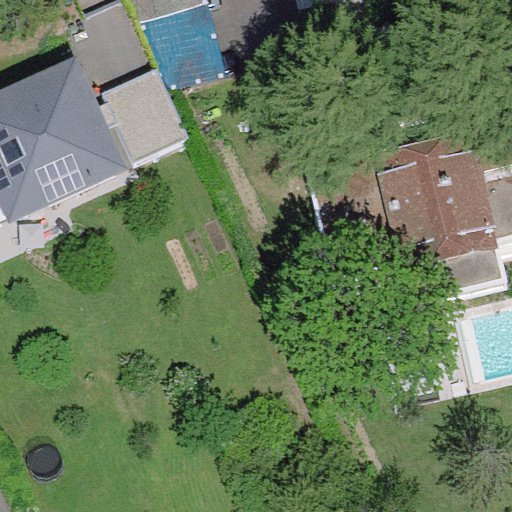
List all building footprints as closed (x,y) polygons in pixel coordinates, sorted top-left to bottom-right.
[(207,54),(179,0),(153,0),(131,11),(164,76),(207,54)] [(213,0),(228,51),(309,28),(301,0),(213,0)] [(79,53),(0,89),(0,193),(14,224),(133,168),(79,53)] [(158,68),(104,93),(135,161),(190,136),(158,68)] [(511,133),(314,176),(338,285),(404,271),(411,307),(511,284),(511,259),(509,248),(511,247),(511,133)]
